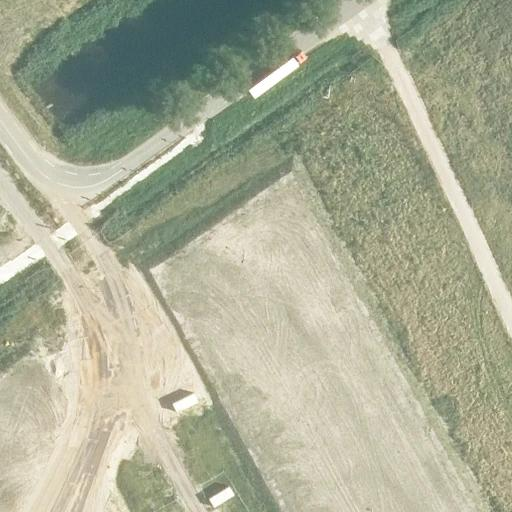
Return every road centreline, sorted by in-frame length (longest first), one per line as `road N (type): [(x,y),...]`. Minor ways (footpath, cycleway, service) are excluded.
road 1 (tertiary): [(429,511),(210,106)]
road 2 (tertiary): [(150,150),(343,511)]
road 3 (tertiary): [(150,150),(106,182),(79,187),(37,170),(0,119)]
road 4 (tertiary): [(361,0),(210,106)]
